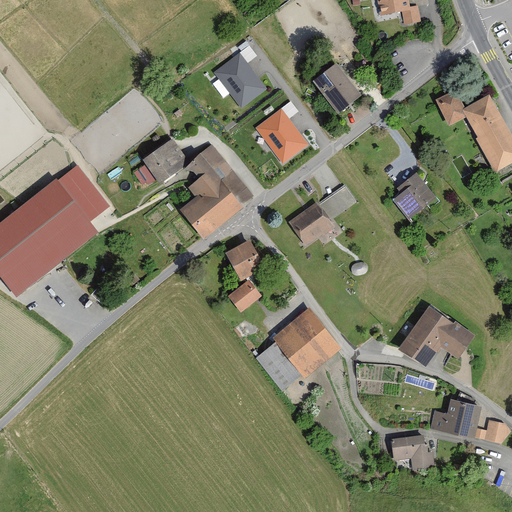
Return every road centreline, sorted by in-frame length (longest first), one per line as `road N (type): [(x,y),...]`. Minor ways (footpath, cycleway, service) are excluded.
road 1 (residential): [(244,215),(479,36)]
road 2 (unclassified): [(0,423),(182,262)]
road 3 (residential): [(350,356),(354,396),(377,428),(499,448),(511,461)]
road 4 (residential): [(511,420),(453,380),(396,359),(350,356)]
road 5 (residential): [(244,215),(350,356)]
